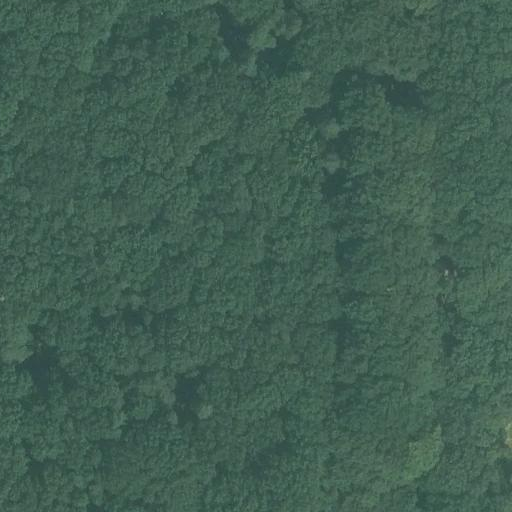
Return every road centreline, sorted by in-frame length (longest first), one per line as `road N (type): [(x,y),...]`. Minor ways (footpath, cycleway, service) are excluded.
road 1 (track): [(407,0),(394,296),(427,511)]
road 2 (track): [(0,99),(19,97),(60,0)]
